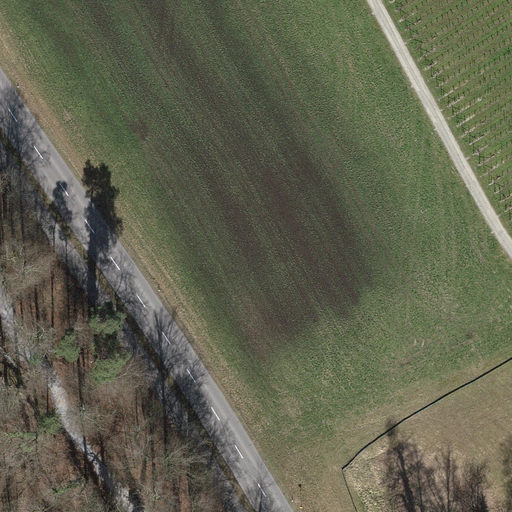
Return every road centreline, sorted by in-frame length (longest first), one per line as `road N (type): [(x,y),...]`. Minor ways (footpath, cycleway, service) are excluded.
road 1 (tertiary): [(274,511),(0,96)]
road 2 (track): [(372,0),(511,253)]
